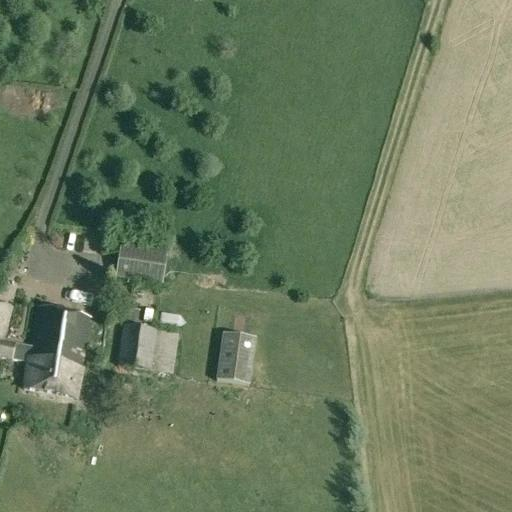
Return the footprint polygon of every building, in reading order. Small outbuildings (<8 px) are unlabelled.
[(162,288),(167,254),(119,246),(114,281),(162,288)] [(0,359),(12,362),(12,361),(15,347),(3,345),(10,309),(0,307),(0,359)] [(15,347),(12,361),(28,364),(23,390),(75,400),(90,320),(38,310),(30,350),(15,347)] [(171,378),(178,337),(123,327),(116,370),(171,378)] [(249,389),(256,341),(222,336),(215,384),(249,389)]
